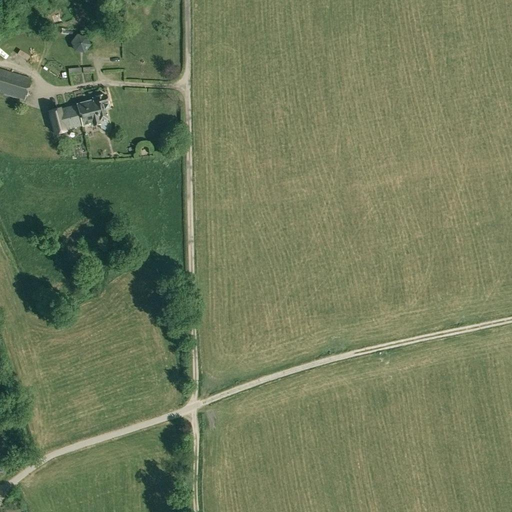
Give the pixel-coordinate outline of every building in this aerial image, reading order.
[(86,36),(77,35),(72,42),(75,51),(85,52),(89,44),(86,36)] [(13,73),(0,69),(0,92),(7,95),(13,73)] [(30,78),(14,73),(7,95),(24,99),(30,78)] [(78,104),(83,125),(83,126),(93,123),(93,125),(100,123),(100,122),(108,119),(105,109),(108,108),(107,105),(108,104),(105,95),(103,96),(102,94),(96,96),(96,97),(93,98),(93,100),(78,104)] [(78,104),(49,112),(55,133),(66,130),(83,125),(78,104)]
